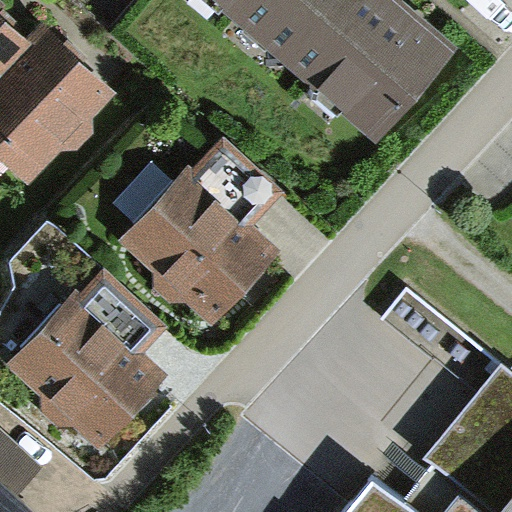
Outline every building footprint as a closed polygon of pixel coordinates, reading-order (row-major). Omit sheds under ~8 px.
[(448,47),(392,0),(232,0),(380,126),(448,47)] [(0,79),(30,48),(0,19),(0,7),(3,4),(0,1),(0,79)] [(46,32),(30,48),(0,79),(0,130),(33,162),(58,136),(74,137),(84,127),(83,112),(105,89),(46,32)] [(186,301),(213,326),(278,252),(250,227),(282,190),(223,139),(196,171),(190,165),(121,244),(160,277),(160,292),(171,302),(186,301)] [(169,331),(105,269),(82,296),(77,291),(11,369),(47,399),(47,414),(57,424),(74,424),(100,450),(171,378),(146,354),(169,331)] [(511,511),(511,370),(510,368),(422,477),(404,498),(421,511),(511,511)] [(0,511),(32,511),(17,498),(44,467),(0,429),(0,511)] [(421,511),(404,498),(373,474),(342,511),(421,511)]
